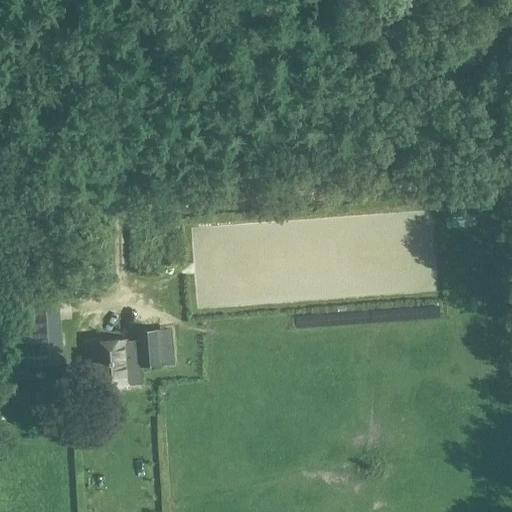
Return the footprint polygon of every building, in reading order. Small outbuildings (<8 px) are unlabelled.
[(138,254),(119,257),(122,274),(141,271),(138,254)] [(125,311),(142,311),(141,280),(124,281),(125,311)] [(60,363),(55,293),(12,297),(18,367),(60,363)] [(157,367),(155,341),(137,342),(138,354),(129,355),(128,342),(89,345),(93,389),(137,386),(135,368),(157,367)] [(0,402),(30,400),(29,385),(0,387),(0,402)]
